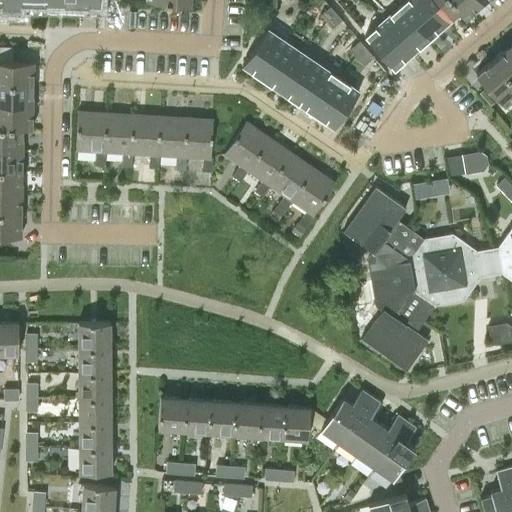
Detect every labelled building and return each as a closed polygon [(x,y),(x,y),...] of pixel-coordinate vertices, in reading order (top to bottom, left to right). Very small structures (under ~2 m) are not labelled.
[(10,0),(0,0),(0,1),(1,1),(1,11),(11,11),(10,0)] [(32,0),(10,0),(11,11),(20,12),(20,2),(32,2),(32,0)] [(427,38),(443,24),(422,0),(404,0),(398,5),(427,38)] [(450,0),(422,0),(443,24),(459,11),(459,10),(450,0)] [(465,18),(482,3),(479,0),(450,0),(459,10),(459,11),(465,18)] [(332,28),(342,19),(330,5),(320,14),(332,28)] [(410,52),(427,38),(398,5),(382,19),(410,52)] [(393,67),(410,52),(382,19),(365,34),(393,67)] [(260,76),(285,40),(267,28),(242,64),(260,76)] [(303,53),(285,41),(285,40),(260,76),(279,89),(303,53)] [(363,65),(373,56),(358,40),(349,48),(363,65)] [(511,79),(511,47),(509,43),(492,58),(511,79)] [(0,45),(0,59),(12,60),(12,46),(0,45)] [(321,65),(303,53),(279,89),(297,101),(321,65)] [(504,105),(511,98),(511,79),(492,58),(475,72),(504,105)] [(0,82),(33,83),(33,60),(12,60),(0,59),(0,82)] [(340,78),(339,77),(321,65),(297,101),(315,113),(340,78)] [(333,126),(358,90),(340,78),(315,113),(333,126)] [(0,104),(32,105),(33,83),(0,82),(0,104)] [(485,86),(479,92),(490,104),(496,98),(485,86)] [(32,127),(32,105),(0,104),(0,125),(22,126),(22,127),(32,127)] [(106,150),(107,112),(78,110),(76,148),(96,149),(95,163),(105,164),(106,150)] [(132,152),(134,113),(107,112),(106,150),(123,151),(122,165),(132,166),(132,152)] [(159,153),(161,115),(134,113),(132,152),(149,153),(148,166),(158,167),(159,153)] [(186,155),(188,116),(161,115),(159,153),(176,154),(175,168),(185,168),(186,155)] [(210,155),(212,118),(188,116),(186,155),(203,156),(202,170),(212,170),(213,155),(210,155)] [(248,169),(270,136),(246,120),(224,152),(240,164),(233,174),(241,179),(248,169)] [(0,125),(0,147),(22,148),(22,127),(22,126),(0,125)] [(269,184),(292,151),(270,136),(248,169),(262,179),(255,189),(262,195),(269,184)] [(0,168),(22,169),(22,148),(0,147),(0,168)] [(488,162),(487,155),(480,150),(462,153),(465,172),(483,169),(488,162)] [(291,199),(314,166),(292,151),(269,184),(284,194),(277,204),(284,209),(291,199)] [(313,211),(334,180),(314,166),(291,199),(305,209),(298,219),(307,225),(315,213),(313,211)] [(0,190),(21,191),(22,169),(0,168),(0,190)] [(504,177),(496,184),(504,192),(511,184),(504,177)] [(440,178),(434,179),(436,192),(443,191),(440,178)] [(372,280),(411,273),(409,259),(424,237),(397,218),(406,206),(375,185),(343,230),(372,251),(368,257),(372,280)] [(0,211),(21,212),(21,191),(0,190),(0,211)] [(276,206),(270,215),(277,219),(283,210),(276,206)] [(0,234),(21,235),(21,212),(0,211),(0,234)] [(292,230),(300,236),(306,227),(298,221),(292,230)] [(511,223),(497,244),(498,245),(491,246),(493,258),(498,258),(498,260),(500,259),(502,272),(502,273),(511,279),(511,223)] [(475,249),(475,248),(452,232),(424,236),(424,237),(409,259),(411,273),(413,287),(435,303),(434,303),(435,304),(463,299),(479,276),(502,272),(502,273),(502,272),(500,259),(498,260),(498,258),(493,258),(491,246),(475,249)] [(411,273),(372,280),(376,303),(382,307),(361,337),(406,369),(427,338),(416,330),(434,303),(435,303),(413,287),(411,273)] [(0,353),(18,353),(18,321),(0,321),(0,353)] [(78,346),(110,346),(110,321),(78,321),(78,346)] [(511,335),(511,328),(511,326),(505,322),(487,325),(490,344),(508,341),(511,335)] [(26,347),(37,347),(37,332),(26,333),(26,347)] [(78,371),(110,371),(110,346),(78,346),(78,371)] [(27,361),(37,361),(37,347),(26,347),(27,361)] [(78,396),(111,396),(110,371),(78,371),(78,396)] [(37,381),(27,381),(26,381),(26,396),(37,396),(37,381)] [(3,399),(18,399),(18,387),(3,387),(3,399)] [(339,441),(371,395),(361,388),(351,402),(343,396),(327,418),(320,428),(339,441)] [(183,429),(185,397),(160,395),(158,428),(183,429)] [(370,416),(380,402),(371,395),(339,441),(356,454),(378,422),(370,416)] [(37,410),(37,396),(26,396),(25,410),(37,410)] [(78,421),(111,421),(111,396),(78,396),(78,421)] [(208,431),(210,398),(185,397),(183,429),(208,431)] [(233,432),(235,400),(210,398),(208,431),(233,432)] [(257,434),(260,402),(235,400),(233,432),(257,434)] [(282,436),(285,403),(260,402),(257,434),(282,436)] [(309,405),(285,403),(282,436),(307,437),(308,420),(309,405)] [(309,405),(308,420),(320,428),(327,418),(309,405)] [(374,466),(406,420),(397,413),(387,428),(378,422),(356,454),(374,466)] [(406,441),(416,427),(406,420),(374,466),(392,479),(414,447),(406,441)] [(78,446),(111,446),(111,421),(78,421),(78,446)] [(37,431),(28,430),(25,430),(25,445),(37,445),(37,431)] [(37,460),(37,445),(25,445),(25,459),(37,460)] [(78,471),(111,471),(111,446),(78,446),(78,471)] [(180,473),(181,462),(167,461),(167,472),(180,473)] [(194,474),(195,463),(181,462),(180,473),(194,474)] [(229,476),(230,464),(216,463),(215,475),(229,476)] [(243,477),(244,465),(230,464),(229,476),(243,477)] [(278,480),(279,468),(265,467),(264,479),(278,480)] [(483,511),(511,511),(511,488),(506,467),(495,470),(500,487),(489,490),(490,494),(479,497),(483,511)] [(292,481),(293,469),(279,468),(278,480),(292,481)] [(188,492),(188,481),(175,480),(174,491),(188,492)] [(202,493),(202,482),(188,481),(188,492),(202,493)] [(237,495),(237,483),(223,482),(222,494),(237,495)] [(113,510),(114,485),(83,483),(81,508),(113,510)] [(251,496),(252,484),(237,483),(237,495),(251,496)] [(350,489),(344,496),(350,501),(356,493),(350,489)] [(44,505),(45,491),(33,490),(32,504),(44,505)] [(424,496),(407,502),(404,492),(367,504),(369,511),(413,511),(428,507),(424,496)]
